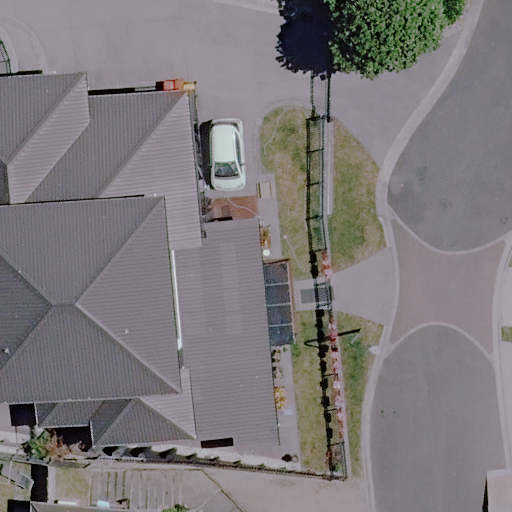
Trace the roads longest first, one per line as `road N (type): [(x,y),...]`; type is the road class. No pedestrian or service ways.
road 1 (residential): [(507,98),(39,0)]
road 2 (residential): [(459,511),(441,273),(507,98)]
